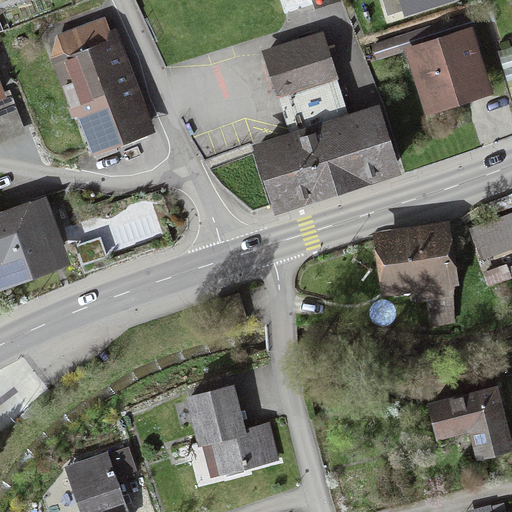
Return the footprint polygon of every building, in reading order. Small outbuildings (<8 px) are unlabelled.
[(403,0),(407,11),(440,0),(403,0)] [(471,14),(398,38),(401,47),(474,24),(471,14)] [(59,39),(65,55),(53,60),(74,115),(86,111),(99,147),(145,129),(104,22),(59,39)] [(480,84),(466,41),(473,39),(471,31),(409,51),(418,80),(425,78),(432,100),(480,84)] [(311,192),(312,195),(361,180),(360,177),(393,166),(376,113),(349,122),(320,35),(266,53),(294,140),(261,150),(278,203),(311,192)] [(0,116),(17,110),(9,91),(0,94),(0,116)] [(11,272),(55,256),(38,208),(0,222),(0,251),(2,250),(11,272)] [(511,208),(470,224),(481,252),(511,239),(511,208)] [(428,299),(430,315),(432,323),(453,320),(452,295),(454,282),(452,273),(446,233),(384,242),(390,282),(427,277),(430,299),(428,299)] [(98,239),(78,246),(84,261),(103,255),(98,239)] [(238,293),(214,300),(222,327),(246,320),(238,293)] [(241,431),(230,387),(190,397),(210,475),(222,472),(275,459),(267,424),(241,431)] [(495,389),(431,405),(438,435),(472,426),(480,459),(495,455),(495,452),(509,448),(495,389)] [(128,446),(108,453),(116,477),(136,470),(128,446)] [(129,511),(116,477),(108,453),(66,468),(81,511),(129,511)]
